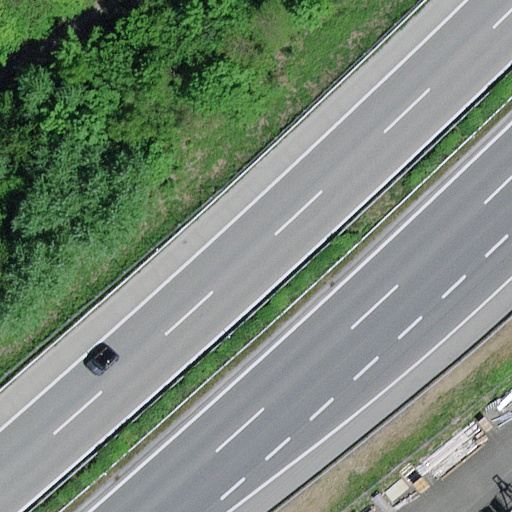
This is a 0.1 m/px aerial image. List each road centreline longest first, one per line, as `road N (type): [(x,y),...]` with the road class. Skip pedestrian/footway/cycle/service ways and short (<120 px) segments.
road 1 (motorway): [(511,10),(0,482)]
road 2 (motorway): [(146,511),(511,178)]
